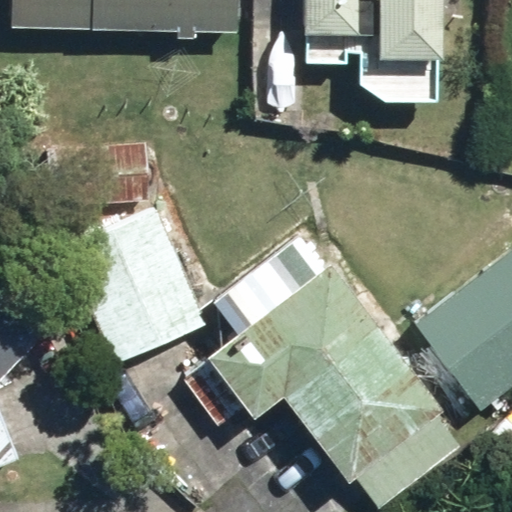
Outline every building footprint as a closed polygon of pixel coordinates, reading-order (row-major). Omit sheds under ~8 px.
[(4,0),(5,28),(230,31),(230,0),(4,0)] [(353,85),(374,100),(432,103),(436,0),(291,0),(288,55),(355,60),(353,85)] [(160,213),(61,252),(104,363),(203,324),(160,213)] [(307,274),(281,245),(203,300),(227,335),(198,354),(244,421),(275,399),(332,482),(350,470),(378,511),(384,511),(465,456),(329,259),(307,274)] [(511,248),(408,322),(475,415),(511,388),(511,248)]
